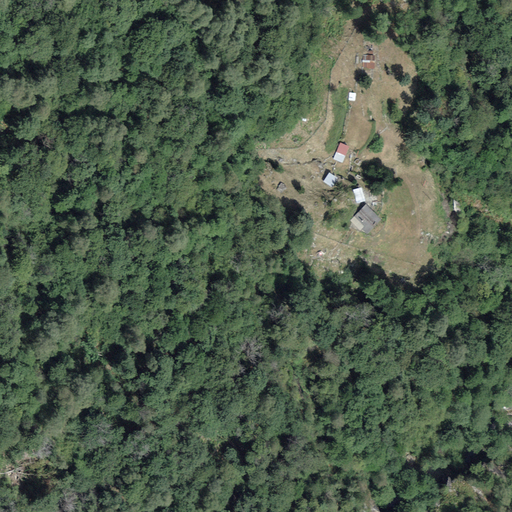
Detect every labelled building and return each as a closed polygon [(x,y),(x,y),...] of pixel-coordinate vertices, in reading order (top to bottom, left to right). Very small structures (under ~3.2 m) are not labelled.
[(373,56),(361,56),(362,69),(373,69),(373,56)] [(349,146),(339,143),(333,159),(342,163),(349,146)] [(337,176),(328,171),(322,181),(331,187),(337,176)] [(362,187),(352,190),(356,204),(366,201),(362,187)] [(380,217),(364,204),(351,221),(366,234),(380,217)]
